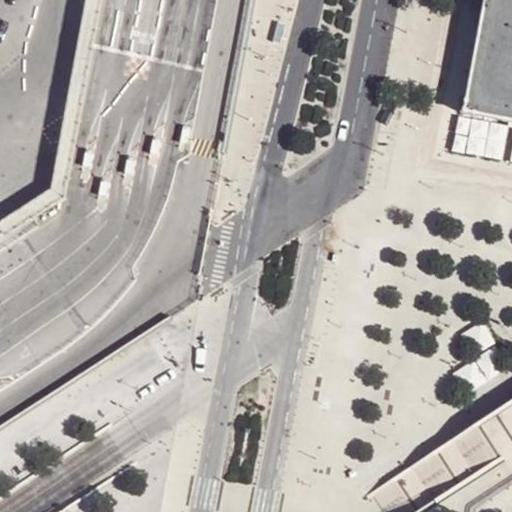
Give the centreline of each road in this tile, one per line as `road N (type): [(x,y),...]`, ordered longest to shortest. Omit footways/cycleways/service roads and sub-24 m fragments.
road 1 (tertiary): [(263,511),(313,225),(352,131),(380,0)]
road 2 (tertiary): [(313,0),(248,266),(203,511)]
road 3 (trunk): [(423,0),(329,511)]
road 4 (unknown): [(0,325),(45,293),(94,169),(122,0)]
road 5 (unknown): [(210,0),(193,92),(199,147)]
road 6 (unknown): [(54,0),(46,56),(32,84),(0,84)]
